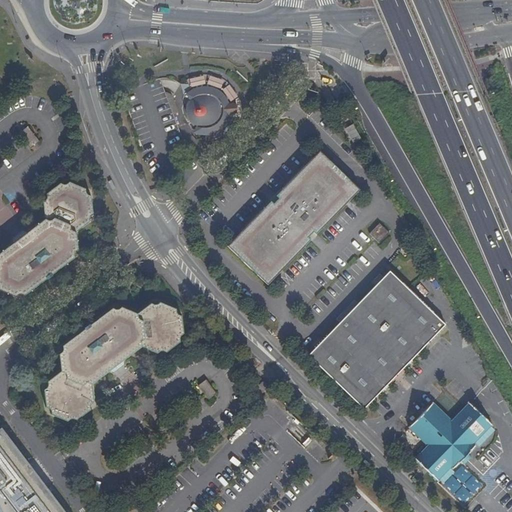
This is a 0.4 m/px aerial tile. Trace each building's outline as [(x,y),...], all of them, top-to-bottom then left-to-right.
[(328,99),(337,93),(326,76),(317,82),(328,99)] [(227,113),(226,105),(220,106),(219,104),(217,100),(213,97),(208,96),(204,96),(200,96),(197,98),(194,100),(192,103),(190,107),(188,106),(187,110),(188,115),(190,119),(192,122),(194,121),(197,123),(201,125),(205,126),(209,126),(212,124),(216,122),(219,118),(220,115),(221,112),(227,113)] [(360,139),(352,124),(345,128),(353,143),(360,139)] [(27,126),(18,134),(30,149),(40,142),(27,126)] [(273,204),(270,201),(227,246),(267,285),(310,240),(308,238),(313,232),(316,234),(359,189),(319,151),(275,196),(278,199),(273,204)] [(58,268),(60,269),(74,258),(74,254),(76,251),(78,249),(76,232),(89,222),(89,218),(90,215),(93,213),(91,196),(88,194),(86,192),(85,188),(69,181),(66,184),(63,184),(60,183),(45,194),(46,196),(45,200),(42,202),(44,219),(30,230),(31,232),(27,233),(26,237),(16,245),(12,244),(13,246),(10,247),(9,246),(0,253),(0,290),(15,297),(18,295),(21,294),(24,296),(39,285),(38,282),(40,281),(42,282),(57,271),(56,269),(58,268)] [(269,200),(270,201),(273,204),(278,199),(275,196),(274,195),(269,200)] [(368,233),(378,242),(388,232),(379,222),(368,233)] [(26,237),(27,233),(23,231),(12,239),(12,244),(16,245),(26,237)] [(308,238),(310,240),(311,241),(316,236),(316,234),(313,232),(308,238)] [(309,355),(363,408),(383,388),(444,325),(390,271),(309,355)] [(78,336),(76,335),(62,346),(62,349),(61,352),(58,354),(60,372),(46,382),(47,385),(46,389),(43,391),(45,408),(48,409),(51,413),(51,415),(67,422),(70,420),(73,420),(76,421),(90,410),(90,406),(90,404),(94,402),(91,385),(105,374),(105,372),(107,371),(109,372),(109,371),(109,367),(119,359),(123,361),(123,358),(125,357),(127,358),(140,347),(156,354),(160,352),(162,351),(165,353),(179,342),(179,339),(180,336),(183,334),(181,316),(178,314),(176,312),(176,309),(159,302),(156,304),(153,305),(150,303),(136,313),(120,307),(118,309),(114,310),(111,308),(97,319),(98,321),(96,322),(94,321),(79,332),(80,334),(78,336)] [(123,365),(123,361),(119,359),(109,367),(109,371),(113,373),(123,365)] [(197,386),(208,400),(217,393),(206,379),(197,386)] [(437,480),(439,479),(449,468),(450,467),(450,468),(459,460),(467,451),(474,445),(472,443),(473,443),(489,426),(490,425),(467,403),(450,420),(433,404),(409,429),(426,445),(413,458),(437,480)] [(28,462),(1,425),(0,425),(0,511),(66,511),(44,482),(37,483),(23,465),(28,462)] [(492,430),(489,426),(473,443),(477,446),(492,430)] [(467,451),(459,460),(462,464),(471,455),(467,451)] [(44,482),(28,462),(23,465),(37,483),(44,482)] [(449,468),(439,479),(442,482),(453,472),(449,468)]
